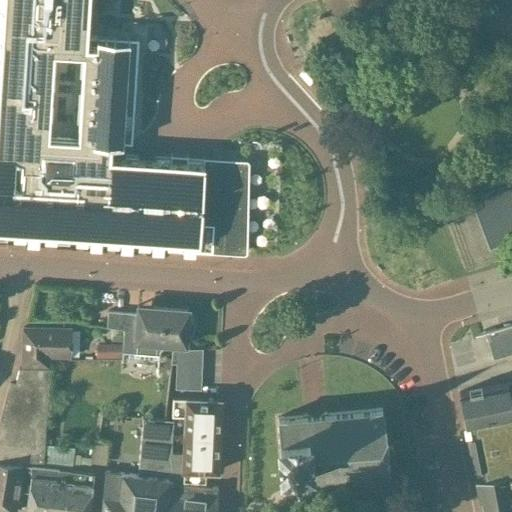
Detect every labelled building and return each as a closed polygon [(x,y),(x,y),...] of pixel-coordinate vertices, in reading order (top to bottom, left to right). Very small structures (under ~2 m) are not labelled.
[(0,228),(170,239),(169,249),(241,253),(242,243),(247,165),(236,164),(189,161),(190,155),(173,154),(172,160),(112,157),(113,142),(133,143),(140,39),(88,36),(90,0),(4,0),(0,66),(0,228)] [(302,68),(298,72),(309,85),(314,81),(302,68)] [(511,169),(461,189),(465,201),(474,197),(491,244),(511,235),(511,169)] [(138,306),(138,313),(108,310),(106,327),(124,330),(122,352),(122,358),(159,360),(159,355),(159,353),(161,351),(162,349),(164,349),(170,349),(170,344),(186,345),(186,339),(190,336),(192,333),(193,329),(193,326),(193,322),(191,319),(188,315),(188,310),(138,306)] [(511,323),(484,332),(493,360),(511,354),(511,323)] [(22,368),(50,368),(51,355),(49,355),(49,351),(71,352),(71,328),(47,328),(47,330),(25,329),(25,327),(23,327),(22,368)] [(177,349),(175,388),(201,389),(202,349),(177,349)] [(8,382),(0,411),(0,457),(42,463),(42,462),(43,462),(43,463),(72,467),(74,448),(44,444),(50,368),(22,368),(18,368),(15,383),(8,382)] [(489,506),(482,507),(481,507),(481,511),(511,511),(511,404),(510,395),(511,394),(511,381),(480,388),(482,397),(472,399),(470,390),(458,393),(464,422),(473,420),(475,431),(466,432),(473,466),(481,464),(483,474),(475,476),(479,497),(488,496),(489,506)] [(219,397),(204,397),(173,396),(172,413),(186,414),(184,453),(183,480),(206,480),(207,468),(216,469),(218,469),(219,467),(218,467),(219,433),(221,399),(221,397),(219,397)] [(386,462),(393,462),(392,446),(384,447),(381,409),(327,414),(304,416),(278,419),(284,487),(371,479),(387,478),(386,462)] [(143,417),(139,470),(138,475),(106,471),(101,511),(214,511),(217,488),(183,484),(183,480),(184,453),(170,452),(173,420),(143,417)] [(59,498),(57,511),(87,511),(91,485),(93,472),(90,471),(92,458),(81,457),(79,470),(59,468),(59,469),(57,468),(59,498)] [(0,461),(0,492),(18,496),(22,474),(21,474),(22,464),(0,461)] [(23,464),(22,464),(21,474),(22,474),(29,475),(27,496),(25,496),(24,501),(22,501),(21,510),(36,511),(57,511),(59,498),(57,468),(23,464)] [(18,496),(0,492),(0,509),(16,511),(18,496)]
